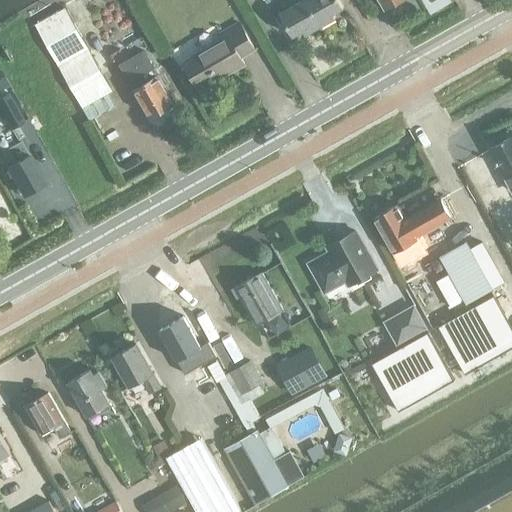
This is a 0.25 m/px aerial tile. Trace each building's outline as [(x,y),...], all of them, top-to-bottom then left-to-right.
[(320,26),(305,0),(298,0),(299,1),(279,13),(292,36),(303,30),(305,34),(320,26)] [(305,0),(320,26),(336,18),(333,13),(343,8),(338,0),(305,0)] [(379,0),(385,10),(404,0),(379,0)] [(65,7),(35,24),(89,119),(114,105),(107,93),(112,90),(65,7)] [(221,37),(181,61),(199,90),(244,64),(241,58),(255,50),(239,21),(218,32),(221,37)] [(120,65),(133,88),(150,118),(153,116),(159,116),(161,111),(173,104),(143,51),(120,65)] [(0,67),(0,90),(10,85),(0,67)] [(23,121),(8,93),(0,97),(0,108),(11,128),(23,121)] [(511,134),(488,147),(511,191),(511,134)] [(13,161),(6,165),(22,195),(44,183),(28,153),(27,153),(20,140),(6,148),(13,161)] [(439,197),(404,217),(397,205),(394,207),(390,206),(386,209),(384,213),(374,219),(404,272),(416,265),(403,242),(450,215),(439,197)] [(346,286),(375,270),(353,232),(334,242),(336,244),(329,248),(328,246),(324,248),(327,253),(307,264),(322,292),(343,281),(346,286)] [(466,304),(493,289),(466,241),(439,256),(466,304)] [(505,277),(511,274),(511,257),(509,250),(497,254),(505,277)] [(262,272),(234,287),(256,327),(283,311),(262,272)] [(511,325),(494,294),(439,326),(466,374),(511,347),(511,325)] [(425,325),(415,307),(385,324),(395,342),(425,325)] [(160,329),(178,360),(189,353),(197,367),(208,361),(183,316),(160,329)] [(428,331),(372,363),(399,411),(455,379),(428,331)] [(112,356),(129,387),(131,386),(132,389),(142,383),(149,395),(162,388),(136,342),(112,356)] [(310,347),(276,364),(291,393),(325,376),(310,347)] [(242,393),(263,382),(251,360),(230,372),(242,393)] [(66,382),(87,416),(111,403),(103,389),(108,387),(98,370),(93,373),(90,369),(66,382)] [(225,375),(219,378),(220,380),(235,407),(241,404),(225,375)] [(324,399),(332,418),(339,415),(326,387),(256,419),(261,428),(324,399)] [(60,438),(70,433),(48,393),(25,406),(42,436),(54,429),(60,438)] [(287,487),(257,431),(224,449),(240,479),(242,478),(256,504),(287,487)] [(0,474),(3,473),(0,466),(0,461),(1,463),(7,460),(5,457),(11,454),(0,434),(0,474)] [(201,437),(166,457),(196,511),(237,511),(241,510),(201,437)] [(158,459),(171,452),(164,440),(152,447),(158,459)] [(178,484),(161,494),(171,511),(188,502),(178,484)] [(511,511),(511,484),(462,511),(511,511)] [(26,511),(55,511),(48,500),(26,511)] [(123,511),(116,500),(96,511),(95,511),(123,511)]
